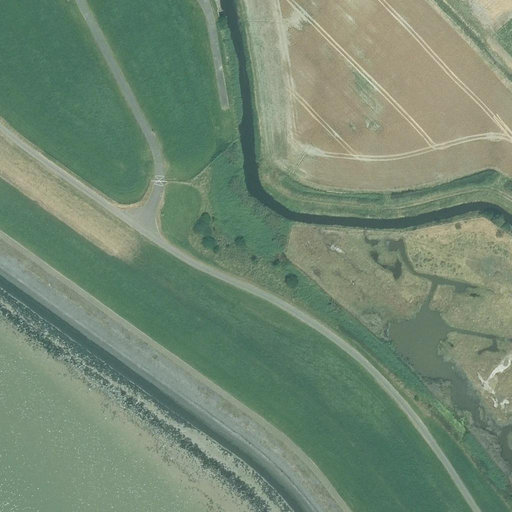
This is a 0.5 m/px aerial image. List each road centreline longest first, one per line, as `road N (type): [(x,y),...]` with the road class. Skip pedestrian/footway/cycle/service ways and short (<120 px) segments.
road 1 (unclassified): [(477,511),(429,438),(346,346),(138,227),(0,127)]
road 2 (trunk): [(247,511),(177,244),(84,0)]
road 3 (trunk): [(46,0),(110,158),(209,511)]
road 4 (track): [(271,181),(292,196),(335,203),(405,204),(478,188),(511,200)]
